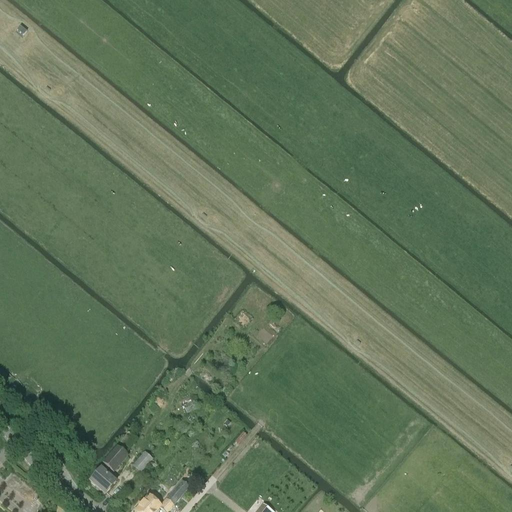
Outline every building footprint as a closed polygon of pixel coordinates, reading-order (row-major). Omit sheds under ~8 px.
[(20,28),(17,31),(23,37),(26,33),(20,28)] [(120,443),(129,450),(137,440),(128,433),(120,443)] [(239,445),(247,437),(243,433),(235,442),(239,445)] [(247,446),(234,462),(246,470),(258,455),(247,446)] [(117,447),(102,464),(113,474),(128,457),(117,447)] [(140,474),(153,460),(145,453),(132,467),(140,474)] [(105,496),(116,483),(101,470),(90,483),(105,496)] [(173,507),(189,489),(182,482),(166,501),(173,507)] [(156,511),(159,509),(162,511),(168,511),(173,507),(166,501),(161,507),(149,496),(135,511),(156,511)]
